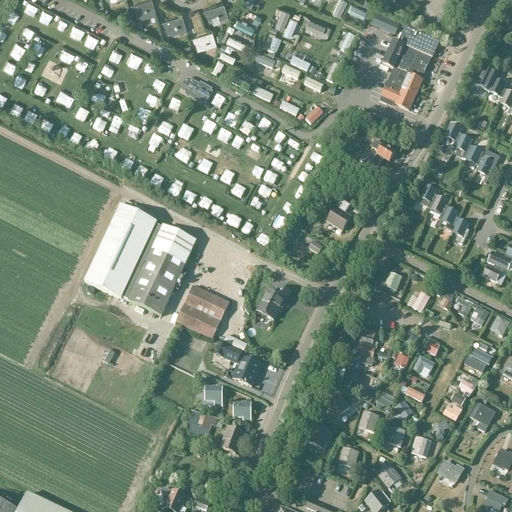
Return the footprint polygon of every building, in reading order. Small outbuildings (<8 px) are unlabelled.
[(134,9),(136,15),(137,18),(141,17),(141,19),(157,15),(152,0),(149,0),(133,5),(134,9)] [(220,20),(228,17),(224,4),(205,10),(206,15),(207,15),(209,21),(212,20),(212,18),(218,15),(220,20)] [(376,15),(370,27),(378,30),(394,37),(400,25),(383,18),(376,15)] [(178,32),(186,29),(182,16),(163,21),(164,26),(165,26),(167,32),(170,31),(170,29),(176,27),(178,32)] [(394,110),(395,107),(409,112),(422,82),(412,77),(415,72),(425,76),(432,59),(433,60),(440,43),(405,28),(399,44),(393,41),(382,66),(394,71),(387,87),(387,88),(380,103),(394,110)] [(194,42),(195,42),(198,50),(216,45),(212,32),(193,38),(194,42)] [(479,82),(476,87),(486,92),(489,94),(496,80),(493,79),(496,74),(485,69),(479,82)] [(213,93),(189,80),(182,92),(206,105),(213,93)] [(506,86),(496,80),(489,94),(500,99),(502,100),(506,92),(504,91),(506,86)] [(511,94),(506,92),(502,100),(500,105),(510,110),(507,115),(510,117),(511,113),(511,94)] [(376,116),(373,122),(385,127),(388,120),(376,116)] [(455,143),(452,149),(455,150),(462,137),(459,135),(462,130),(451,125),(445,139),(455,143)] [(472,142),(462,137),(455,150),(465,155),(462,160),(466,162),(472,148),(470,147),(472,142)] [(375,141),(371,148),(378,153),(376,155),(389,163),(395,154),(383,144),(382,146),(375,141)] [(472,148),(466,162),(476,167),(477,166),(480,160),(480,159),(483,154),(483,153),(472,148)] [(479,167),(476,173),(487,178),(484,183),(487,185),(493,173),(490,172),(492,168),(495,169),(500,159),(486,152),(482,161),(480,160),(477,166),(479,167)] [(363,156),(359,162),(369,169),(374,162),(363,156)] [(428,210),(431,211),(437,198),(434,197),(437,191),(426,186),(420,200),(430,205),(428,210)] [(441,216),(439,221),(441,223),(447,210),(445,209),(448,203),(437,198),(431,211),(431,212),(441,216)] [(337,207),(327,223),(328,223),(342,232),(343,232),(351,219),(350,219),(350,220),(340,214),(343,210),(337,207)] [(162,318),(196,245),(119,208),(84,283),(128,303),(162,318)] [(447,210),(441,223),(441,224),(438,222),(435,228),(441,232),(445,230),(449,232),(451,234),(452,234),(458,221),(456,220),(458,215),(447,210)] [(469,226),(458,221),(452,234),(462,239),(460,245),(462,246),(468,234),(466,233),(469,226)] [(313,243),(309,250),(318,256),(323,249),(313,243)] [(507,274),(511,263),(492,254),(487,264),(507,274)] [(482,278),(483,278),(496,285),(501,275),(488,268),(482,278)] [(402,279),(390,275),(386,284),(381,282),(377,292),(388,296),(390,291),(396,293),(402,279)] [(229,305),(193,288),(176,325),(212,342),(229,305)] [(276,294),(269,291),(257,313),(273,322),(278,313),(280,315),(283,310),(291,295),(279,288),(276,294)] [(429,300),(422,295),(414,310),(421,315),(429,300)] [(459,299),(457,303),(463,307),(461,311),(469,315),(474,306),(465,302),(459,299)] [(478,309),(475,314),(478,316),(476,320),(484,324),(489,315),(478,309)] [(510,325),(498,317),(490,331),(502,339),(510,325)] [(376,352),(377,347),(373,345),(375,338),(373,337),(374,333),(363,330),(360,341),(357,341),(356,346),(359,347),(357,352),(353,351),(351,359),(356,360),(356,362),(361,363),(360,364),(372,368),(374,360),(373,360),(375,352),(376,352)] [(407,332),(403,341),(415,346),(419,337),(407,332)] [(422,351),(435,357),(439,347),(426,342),(422,351)] [(239,366),(233,381),(251,388),(260,367),(244,360),(246,355),(243,354),(229,348),(219,344),(214,357),(237,366),(238,366),(239,366)] [(480,353),(476,360),(485,365),(489,358),(480,353)] [(399,355),(395,366),(397,367),(405,370),(409,360),(402,357),(402,356),(399,355)] [(420,359),(414,371),(421,375),(424,370),(431,373),(435,366),(420,359)] [(357,363),(348,361),(346,369),(355,371),(357,371),(356,372),(358,372),(358,370),(357,370),(358,367),(358,366),(356,365),(357,363)] [(511,365),(509,364),(502,376),(511,381),(511,365)] [(474,379),(477,381),(481,374),(484,368),(478,365),(475,370),(471,367),(466,375),(474,379)] [(471,392),(477,381),(474,379),(470,386),(463,381),(459,389),(466,393),(466,394),(469,395),(471,396),(473,393),(471,392)] [(214,404),(214,408),(222,408),(223,389),(217,388),(214,388),(205,388),(205,404),(214,404)] [(363,391),(359,399),(370,405),(374,397),(363,391)] [(469,395),(466,394),(466,393),(462,399),(455,394),(451,402),(461,408),(469,395)] [(338,397),(327,407),(338,420),(350,409),(338,397)] [(381,399),(376,408),(387,413),(392,405),(381,399)] [(395,410),(392,412),(395,416),(400,424),(404,422),(413,416),(404,403),(395,410)] [(233,419),(243,419),(243,423),(251,423),(251,406),(234,405),(233,419)] [(458,409),(454,407),(451,411),(447,408),(443,416),(455,423),(463,410),(458,408),(458,409)] [(480,409),(473,421),(487,429),(496,415),(481,407),(480,409)] [(192,413),(186,431),(208,439),(212,426),(222,430),(223,425),(217,423),(218,421),(192,413)] [(364,413),(359,429),(374,434),(379,418),(364,413)] [(448,431),(447,423),(433,426),(436,438),(437,442),(444,441),(443,436),(445,436),(444,432),(448,431)] [(322,453),(325,446),(328,435),(311,428),(308,434),(313,436),(308,447),(322,453)] [(405,433),(391,428),(386,445),(401,449),(405,433)] [(227,429),(220,449),(237,456),(245,435),(227,429)] [(416,439),(411,455),(426,460),(431,444),(416,439)] [(359,454),(344,450),(339,466),(354,470),(359,454)] [(502,472),(503,471),(508,473),(511,464),(511,455),(509,454),(508,455),(500,451),(492,467),(502,472)] [(444,465),(439,475),(442,477),(441,477),(455,485),(463,471),(457,468),(456,470),(448,466),(447,467),(444,465)] [(390,467),(378,477),(389,490),(401,480),(390,467)] [(169,511),(179,511),(186,498),(181,496),(182,493),(173,489),(172,493),(164,489),(161,495),(164,504),(167,505),(164,510),(169,511)] [(379,492),(378,493),(366,503),(373,511),(381,511),(389,506),(388,506),(391,504),(383,494),(382,495),(379,492)] [(500,511),(503,506),(505,507),(508,501),(490,492),(486,500),(487,501),(483,508),(492,511),(500,511)] [(22,511),(15,511),(0,504),(0,511),(61,511),(30,497),(22,511)] [(197,500),(194,508),(204,511),(205,511),(208,504),(197,500)] [(331,511),(309,503),(307,509),(313,511),(331,511)]
